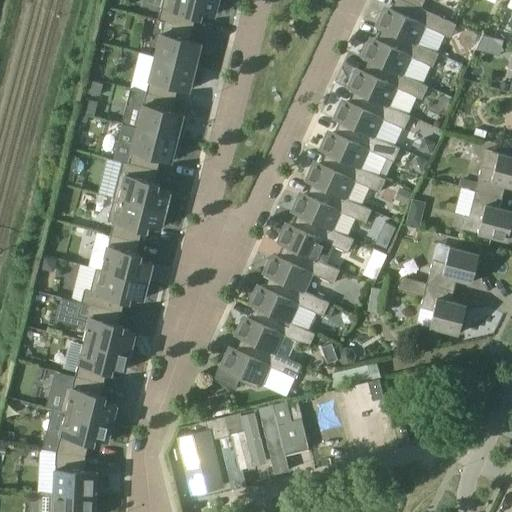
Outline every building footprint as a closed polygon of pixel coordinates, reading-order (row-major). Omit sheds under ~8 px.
[(219,0),(164,0),(159,20),(165,22),(193,29),(193,28),(189,27),(192,16),(201,18),(202,13),(215,16),(219,0)] [(457,25),(421,8),(402,0),(397,0),(391,14),(384,11),(376,27),(384,30),(417,45),(425,27),(450,39),(457,25)] [(402,0),(421,8),(425,0),(402,0)] [(193,29),(165,22),(156,57),(196,67),(201,43),(186,39),(189,28),(193,29)] [(442,57),(417,45),(384,30),(377,45),(369,42),(362,58),(369,61),(402,76),(406,68),(410,60),(435,71),(442,57)] [(196,67),(156,57),(147,93),(175,100),(175,99),(171,98),(174,87),(190,91),(196,67)] [(428,88),(402,76),(369,61),(362,76),(355,73),(348,89),(355,92),(388,107),(392,98),(396,89),(422,101),(428,88)] [(103,84),(90,80),(87,93),(100,96),(103,84)] [(414,118),(388,107),(355,92),(348,107),(341,104),(334,119),(341,123),(374,137),(378,129),(382,120),(408,132),(414,118)] [(175,100),(147,93),(138,128),(178,138),(184,115),(168,111),(171,99),(175,100)] [(97,102),(85,98),(81,112),(93,116),(97,102)] [(400,149),(374,137),(341,123),(334,138),(327,135),(320,150),(327,154),(360,169),(368,151),(394,162),(400,149)] [(178,138),(138,128),(129,163),(157,171),(157,170),(153,169),(156,158),(172,162),(178,138)] [(473,136),(484,139),(486,132),(475,129),(473,136)] [(424,137),(419,148),(430,153),(435,142),(424,137)] [(386,180),(360,169),(327,154),(320,169),(313,166),(305,181),(313,185),(346,199),(354,182),(379,194),(386,180)] [(476,190),(502,197),(505,186),(511,187),(511,157),(498,154),(494,168),(482,165),(478,183),(476,190)] [(426,162),(415,157),(413,163),(415,170),(421,172),(426,162)] [(107,158),(98,191),(112,195),(121,162),(107,158)] [(157,171),(129,163),(123,162),(114,197),(166,211),(170,192),(157,189),(159,184),(150,182),(153,170),(157,171)] [(461,187),(476,190),(478,183),(462,179),(460,186),(461,187)] [(372,211),(346,199),(313,185),(306,200),(299,196),(292,212),(299,216),(332,230),(341,212),(366,224),(372,211)] [(399,186),(394,198),(406,204),(411,192),(399,186)] [(511,211),(500,209),(502,197),(476,190),(469,214),(466,214),(462,229),(508,241),(511,224),(511,211)] [(161,229),(166,211),(114,197),(108,220),(114,222),(111,234),(139,241),(139,240),(135,239),(138,228),(147,231),(148,225),(161,229)] [(418,212),(409,209),(406,221),(419,225),(421,216),(418,212)] [(358,242),(332,230),(299,216),(292,231),(284,227),(277,243),(284,246),(318,261),(326,243),(352,255),(358,242)] [(386,218),(381,229),(394,235),(399,224),(386,218)] [(102,270),(148,281),(153,263),(140,260),(141,254),(132,252),(135,240),(139,241),(111,234),(102,270)] [(427,284),(454,291),(457,280),(472,283),(479,255),(437,244),(427,284)] [(344,273),(318,261),(284,246),(277,262),(270,258),(263,274),(271,278),(303,292),(312,274),(337,286),(344,273)] [(40,268),(42,269),(52,272),(56,257),(45,255),(43,254),(40,268)] [(131,296),(144,299),(148,281),(102,270),(96,292),(84,289),(81,302),(121,312),(117,311),(120,299),(129,302),(131,296)] [(328,304),(303,292),(271,278),(264,293),(256,289),(249,305),(256,308),(289,324),(298,306),(323,315),(328,304)] [(454,291),(427,284),(401,278),(398,291),(424,297),(417,324),(459,334),(466,306),(451,302),(454,291)] [(117,312),(121,313),(121,312),(81,302),(78,315),(90,319),(84,341),(130,352),(135,334),(122,331),(123,325),(114,323),(117,312)] [(335,307),(328,304),(323,315),(330,318),(335,307)] [(315,335),(289,324),(256,308),(249,324),(242,320),(235,336),(242,339),(242,338),(276,354),(288,359),(296,343),(309,349),(315,335)] [(301,365),(288,359),(276,354),(242,338),(242,339),(235,354),(228,351),(221,367),(241,376),(239,380),(256,388),(258,384),(261,385),(269,367),(295,378),(301,365)] [(113,367),(126,370),(130,352),(84,341),(75,376),(103,383),(104,383),(100,382),(102,370),(111,373),(113,367)] [(345,347),(339,351),(338,358),(341,363),(348,365),(354,361),(355,355),(351,349),(345,347)] [(332,388),(371,378),(367,363),(332,372),(332,388)] [(59,410),(66,412),(112,423),(117,405),(104,402),(105,396),(96,394),(99,383),(103,384),(103,383),(75,376),(72,388),(65,386),(59,410)] [(381,380),(381,379),(370,382),(370,383),(375,402),(386,399),(381,380)] [(363,418),(378,415),(375,402),(370,383),(370,382),(355,386),(363,418)] [(226,392),(208,396),(211,413),(229,409),(226,392)] [(294,422),(303,420),(299,400),(289,402),(293,422),(294,422)] [(289,469),(313,464),(302,421),(292,423),(288,403),(274,406),(289,469)] [(95,438),(108,441),(112,423),(66,412),(56,454),(85,456),(85,455),(81,455),(84,441),(93,443),(95,438)] [(221,417),(226,436),(216,439),(221,460),(226,459),(233,491),(247,487),(243,470),(255,468),(249,444),(243,417),(242,412),(239,413),(221,417)] [(243,417),(249,444),(255,468),(268,465),(256,414),(243,417)] [(211,419),(216,439),(226,436),(221,417),(211,419)] [(204,431),(206,441),(216,439),(211,419),(202,422),(204,431)] [(216,487),(202,431),(173,438),(187,495),(216,487)] [(81,456),(85,456),(56,454),(54,493),(95,495),(96,471),(80,470),(81,456)] [(94,511),(95,495),(54,493),(53,511),(94,511)]
